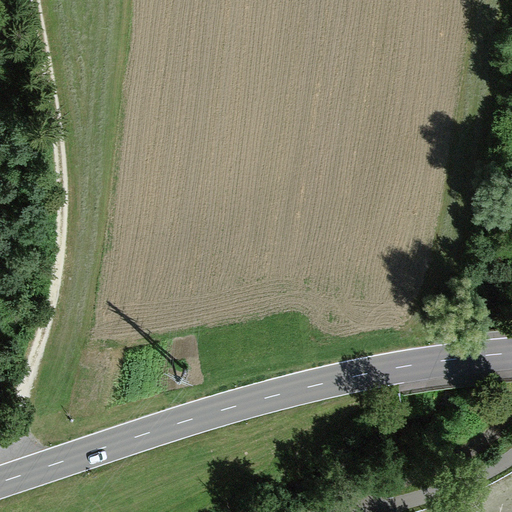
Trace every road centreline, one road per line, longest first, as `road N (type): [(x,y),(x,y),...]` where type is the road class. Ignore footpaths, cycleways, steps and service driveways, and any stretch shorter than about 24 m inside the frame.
road 1 (secondary): [(511,354),(283,391),(0,481)]
road 2 (track): [(33,0),(61,225),(51,302),(2,480)]
road 3 (track): [(341,510),(404,502),(476,477),(511,454)]
